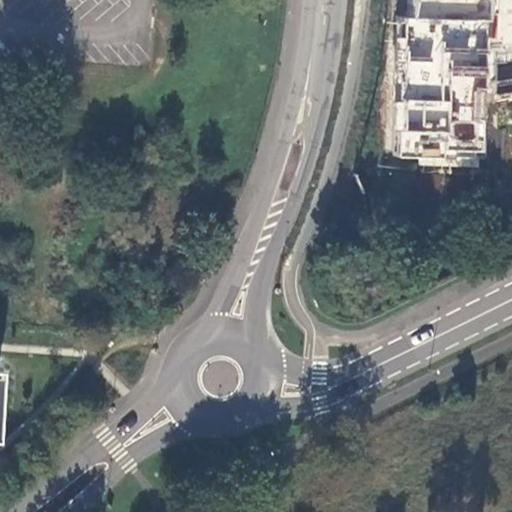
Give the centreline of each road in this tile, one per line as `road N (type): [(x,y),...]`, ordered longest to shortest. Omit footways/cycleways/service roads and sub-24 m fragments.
road 1 (secondary): [(308,0),(279,141),(193,344)]
road 2 (secondary): [(257,355),(277,250),(311,149),(331,0)]
road 3 (secondary): [(175,372),(145,412),(20,511)]
road 4 (tertiary): [(252,414),(320,404),(370,381),(413,348)]
road 5 (secondary): [(70,511),(145,445),(210,425)]
road 6 (tertiary): [(413,348),(321,375),(263,366)]
